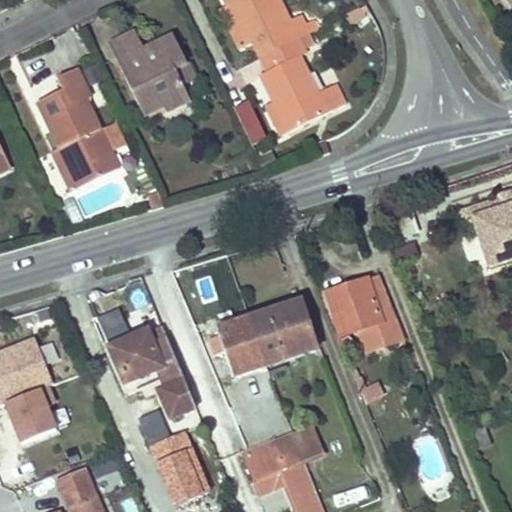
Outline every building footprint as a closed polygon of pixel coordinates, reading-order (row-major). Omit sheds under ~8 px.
[(221,0),(226,10),(235,5),(252,42),(259,59),(298,40),(310,34),(304,24),(300,16),(288,22),(278,0),(221,0)] [(235,5),(226,10),(243,46),(252,42),(235,5)] [(315,19),(304,24),(310,34),(320,30),(315,19)] [(147,60),(143,51),(135,34),(109,46),(142,118),(162,109),(165,114),(189,103),(182,88),(174,70),(187,65),(174,38),(155,47),(158,55),(147,60)] [(298,40),(259,59),(267,74),(260,77),(272,104),(286,134),(346,108),(337,87),(316,96),(300,58),(305,56),(298,40)] [(155,47),(143,51),(147,60),(158,55),(155,47)] [(187,65),(174,70),(182,88),(194,82),(187,65)] [(40,105),(61,151),(80,189),(118,171),(86,103),(91,101),(77,71),(56,80),(62,93),(40,105)] [(249,102),(233,109),(251,149),(267,141),(249,102)] [(286,134),(272,104),(265,108),(279,138),(286,134)] [(0,174),(11,169),(0,146),(0,174)] [(80,189),(61,151),(53,155),(71,194),(80,189)] [(465,224),(474,221),(473,220),(511,207),(511,195),(461,212),(465,224)] [(511,207),(473,220),(474,221),(489,267),(511,259),(511,207)] [(392,248),(394,263),(418,258),(416,244),(392,248)] [(380,277),(349,287),(352,293),(383,283),(380,277)] [(352,293),(349,287),(327,294),(342,337),(360,331),(383,324),(377,303),(389,299),(383,283),(352,293)] [(383,324),(360,331),(368,352),(404,339),(389,299),(377,303),(383,324)] [(250,320),(266,368),(317,352),(301,303),(250,320)] [(266,368),(250,320),(219,330),(235,378),(266,368)] [(135,344),(133,339),(111,349),(126,384),(159,371),(162,370),(171,389),(167,390),(161,393),(172,419),(196,409),(163,329),(149,336),(147,333),(142,335),(143,340),(135,344)] [(142,335),(133,339),(135,344),(143,340),(142,335)] [(35,342),(0,355),(0,405),(6,403),(49,387),(53,385),(35,342)] [(162,370),(159,371),(167,390),(171,389),(162,370)] [(377,385),(360,393),(364,404),(382,396),(377,385)] [(56,432),(46,407),(55,404),(49,387),(6,403),(13,420),(23,445),(56,432)] [(218,401),(199,409),(207,430),(226,423),(218,401)] [(312,428),(293,436),(295,440),(303,462),(304,463),(323,455),(312,428)] [(293,436),(276,443),(286,468),(303,462),(295,440),(293,436)] [(276,443),(242,455),(254,483),(282,472),(287,485),(297,511),(323,511),(304,463),(303,462),(286,468),(276,443)] [(104,497),(129,486),(115,456),(90,468),(104,497)] [(100,511),(84,472),(58,482),(70,511),(100,511)] [(282,472),(254,483),(259,496),(287,485),(282,472)]
